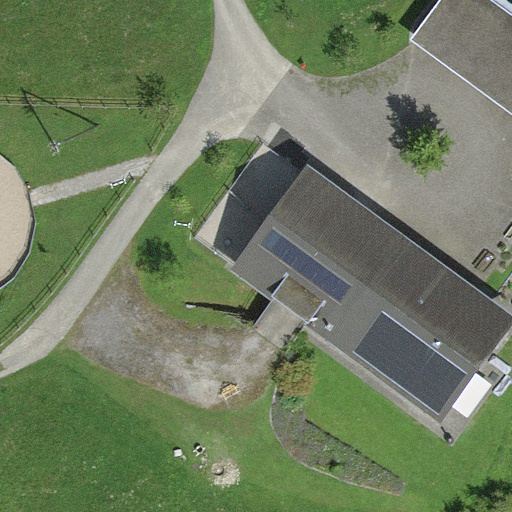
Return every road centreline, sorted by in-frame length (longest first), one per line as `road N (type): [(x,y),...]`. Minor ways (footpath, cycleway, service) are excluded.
road 1 (track): [(0,366),(46,332),(251,55)]
road 2 (track): [(226,0),(239,39),(278,94),(464,226)]
